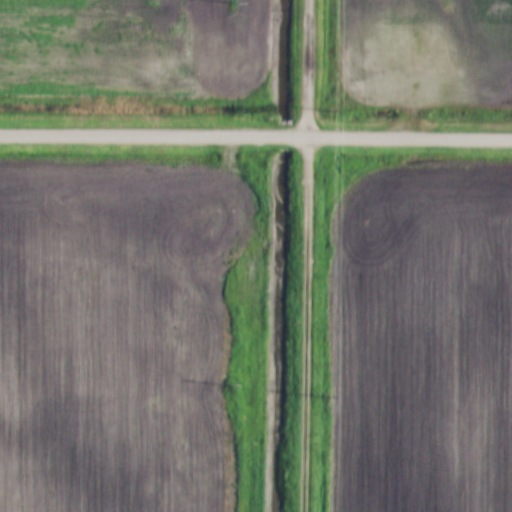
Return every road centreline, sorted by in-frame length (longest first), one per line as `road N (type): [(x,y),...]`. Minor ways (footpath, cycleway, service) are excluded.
road 1 (residential): [(296,511),(301,0)]
road 2 (residential): [(511,140),(0,138)]
